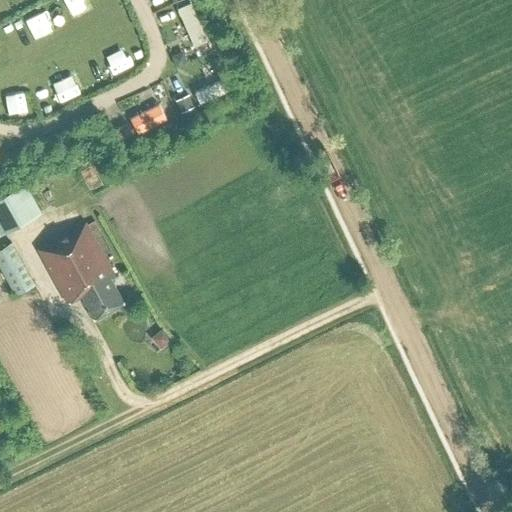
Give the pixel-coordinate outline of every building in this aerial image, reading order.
[(51,0),(63,26),(85,17),(77,0),(51,0)] [(69,77),(51,86),(57,96),(74,86),(69,77)] [(218,78),(186,89),(190,101),(222,89),(218,78)] [(150,109),(118,125),(123,135),(155,119),(150,109)] [(0,194),(0,232),(41,210),(25,181),(0,194)] [(115,273),(85,220),(36,248),(67,301),(81,293),(94,316),(122,300),(109,276),(115,273)] [(34,283),(11,242),(0,247),(0,267),(15,294),(34,283)] [(161,348),(172,339),(162,327),(151,337),(161,348)]
